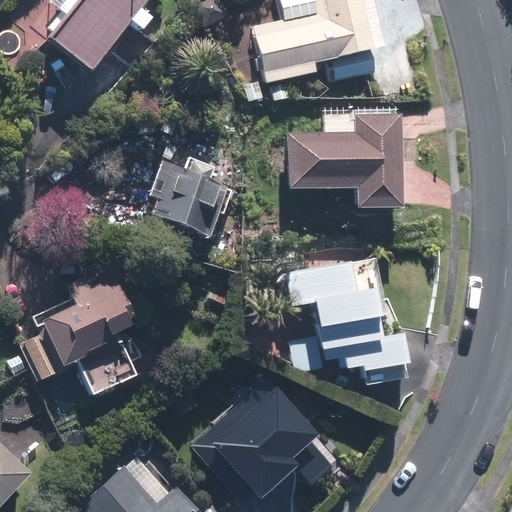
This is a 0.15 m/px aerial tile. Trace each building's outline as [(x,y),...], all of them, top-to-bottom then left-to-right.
[(79,0),(51,35),(92,68),(147,0),(79,0)] [(219,0),(203,0),(190,7),(202,28),(228,14),(219,0)] [(314,60),(384,45),(374,0),(279,0),(283,20),(252,26),(264,82),(316,70),(314,60)] [(287,131),(288,187),(355,187),(356,206),(403,205),(402,111),(355,112),(355,130),(287,131)] [(228,187),(160,159),(140,209),(208,237),(228,187)] [(43,317),(63,362),(112,340),(108,332),(139,318),(127,292),(140,287),(126,256),(67,282),(76,302),(43,317)] [(351,258),(283,270),(288,303),(315,299),(321,335),(288,340),(293,371),(322,366),(321,358),(343,354),(345,371),(363,368),(365,382),(412,374),(404,329),(385,333),(376,283),(356,287),(351,258)] [(302,419),(278,389),(237,422),(245,431),(208,461),(238,498),(265,477),(270,478),(281,473),(286,466),(286,457),(282,450),(301,434),(303,431),(304,428),(303,423),(302,419)] [(0,503),(32,469),(0,439),(0,503)] [(121,463),(77,502),(86,511),(203,511),(177,483),(156,501),(121,463)]
